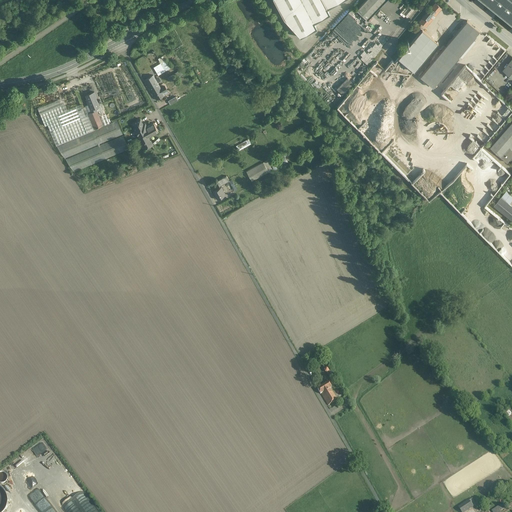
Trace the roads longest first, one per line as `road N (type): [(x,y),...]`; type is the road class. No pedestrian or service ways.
road 1 (residential): [(383,511),(119,40)]
road 2 (unknown): [(416,74),(386,109),(408,149),(437,153),(463,134),(437,95)]
